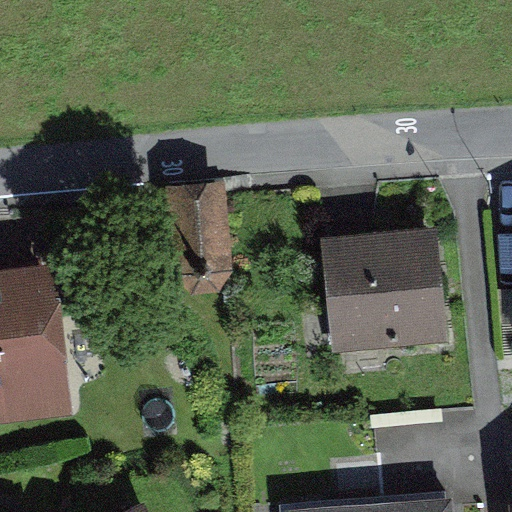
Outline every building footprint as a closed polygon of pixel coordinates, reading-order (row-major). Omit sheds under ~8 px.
[(223,198),(174,203),(181,269),(199,283),(217,282),(230,265),(223,198)] [(454,218),(331,221),(332,331),(456,329),(454,218)] [(51,267),(0,272),(0,392),(63,386),(51,267)] [(339,456),(289,459),(292,511),(465,511),(461,447),(414,450),(416,474),(340,478),(339,456)] [(177,511),(168,485),(90,511),(177,511)]
